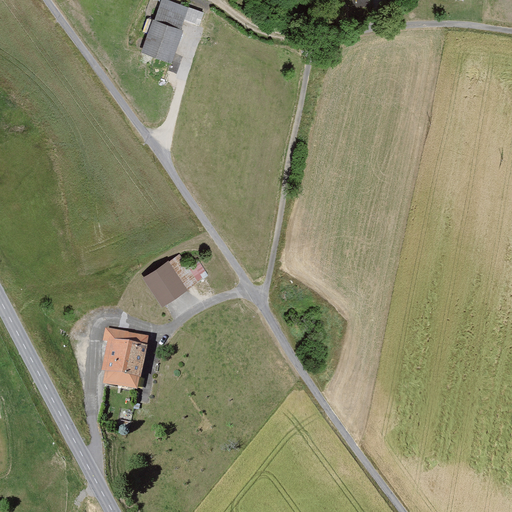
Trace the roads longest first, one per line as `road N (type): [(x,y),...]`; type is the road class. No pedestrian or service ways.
road 1 (unclassified): [(511,31),(427,24),(323,37),(308,66),(261,306)]
road 2 (unclassified): [(261,306),(46,0)]
road 3 (unclassified): [(261,306),(403,511)]
road 4 (secondary): [(0,299),(113,511)]
road 5 (track): [(197,18),(164,160)]
road 6 (track): [(211,0),(269,34),(323,37)]
